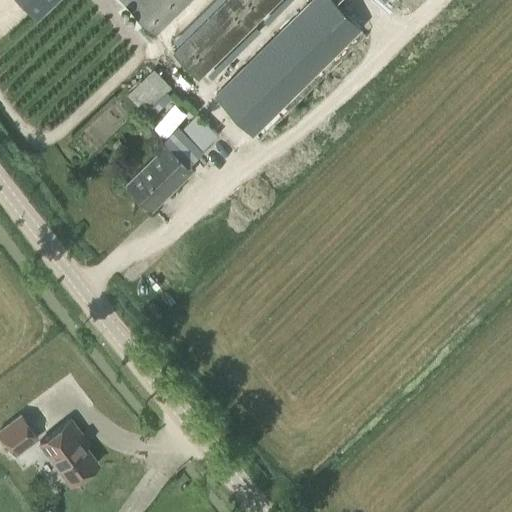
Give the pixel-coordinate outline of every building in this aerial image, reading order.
[(23,0),(36,13),(48,0),(23,0)] [(186,0),(134,0),(128,7),(153,32),(186,0)] [(279,0),(226,0),(173,53),(199,79),(279,0)] [(311,0),(275,36),(302,63),(350,16),(333,0),(311,0)] [(302,63),(275,36),(215,95),(242,123),(302,63)] [(128,95),(145,112),(171,87),(153,69),(128,95)] [(218,134),(198,114),(180,130),(201,151),(218,134)] [(192,170),(183,161),(168,144),(127,184),(152,209),(192,170)] [(35,438),(18,415),(0,428),(0,438),(13,455),(35,438)] [(68,486),(95,465),(77,440),(80,438),(67,419),(37,442),(68,486)]
